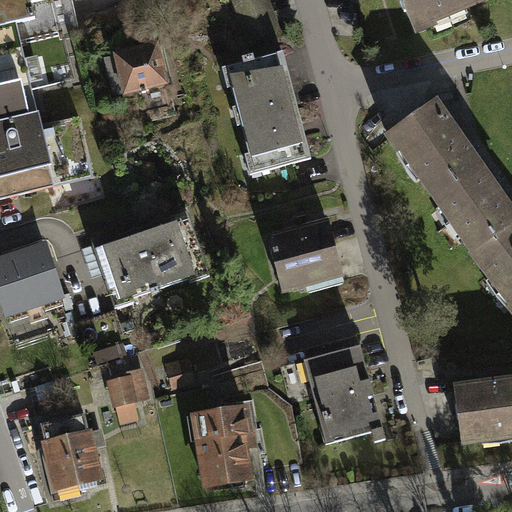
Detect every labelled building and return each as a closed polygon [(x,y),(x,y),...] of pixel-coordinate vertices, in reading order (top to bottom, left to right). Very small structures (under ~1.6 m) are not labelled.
[(0,0),(0,197),(95,175),(82,115),(44,123),(38,94),(84,84),(71,31),(80,29),(73,0),(0,0)] [(268,0),(246,0),(232,6),(251,54),(285,41),(268,0)] [(402,0),(417,36),(499,2),(502,0),(402,0)] [(113,47),(125,89),(169,77),(157,35),(113,47)] [(253,180),(312,164),(304,133),(283,56),(223,72),(253,180)] [(385,142),(479,268),(511,308),(511,207),(502,195),(457,134),(435,104),(385,142)] [(136,301),(133,294),(151,288),(153,291),(160,288),(160,286),(190,276),(192,280),(209,274),(188,213),(94,245),(116,308),(136,301)] [(268,243),(283,301),(344,285),(329,227),(268,243)] [(0,252),(0,284),(12,319),(28,313),(30,320),(48,314),(45,306),(60,301),(58,293),(65,291),(46,237),(0,252)] [(87,365),(129,351),(116,312),(74,325),(87,365)] [(294,352),(325,349),(324,339),(292,342),(294,352)] [(362,350),(305,365),(328,452),(385,437),(362,350)] [(193,382),(188,364),(168,369),(173,388),(193,382)] [(128,370),(129,373),(108,378),(114,405),(116,404),(121,423),(138,418),(134,400),(150,395),(143,366),(128,370)] [(454,386),(462,446),(511,439),(511,378),(501,380),(454,386)] [(192,418),(204,490),(253,482),(241,410),(192,418)] [(41,425),(57,489),(81,484),(82,489),(96,486),(95,480),(101,478),(94,449),(100,447),(96,431),(89,433),(85,414),(41,425)] [(268,426),(272,465),(302,461),(297,423),(268,426)]
